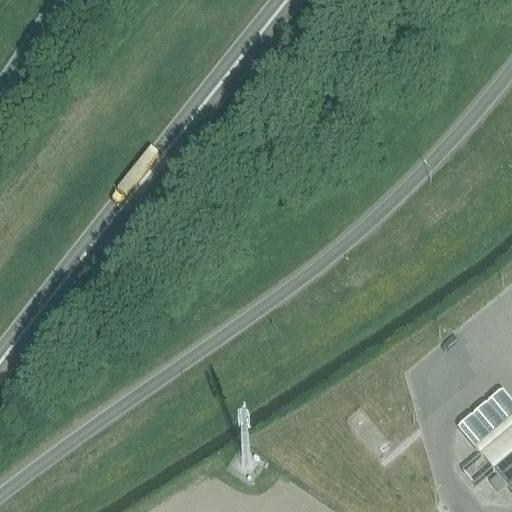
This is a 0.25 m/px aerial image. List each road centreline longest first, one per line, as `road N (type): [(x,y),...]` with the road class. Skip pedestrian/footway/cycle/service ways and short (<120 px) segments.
road 1 (trunk): [(0,501),(320,273),(511,71)]
road 2 (trunk): [(0,362),(287,0)]
road 3 (trunk): [(69,0),(0,102)]
